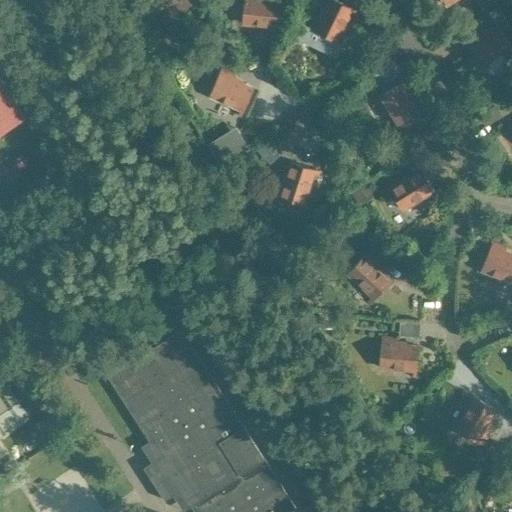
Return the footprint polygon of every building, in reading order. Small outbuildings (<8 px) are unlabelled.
[(244,0),(242,23),(276,27),(275,33),(278,33),(282,3),(259,1),(259,0),(244,0)] [(358,11),(336,0),(329,0),(321,17),(315,15),(309,28),(337,41),(351,10),(357,13),(358,11)] [(483,10),(495,3),(493,0),(479,0),(478,1),(483,10)] [(498,7),(490,13),(498,25),(498,26),(500,28),(509,23),(498,7)] [(467,39),(483,64),(509,48),(511,53),(511,47),(500,28),(498,26),(482,36),(479,31),(467,39)] [(161,41),(151,48),(161,60),(170,53),(161,41)] [(241,109),(238,115),(241,116),(253,88),(233,79),(235,73),(222,68),(210,95),(241,109)] [(399,127),(425,111),(417,99),(412,102),(400,83),(374,100),(376,102),(381,98),(399,127)] [(34,126),(0,154),(0,206),(60,157),(34,126)] [(223,148),(215,153),(222,165),(230,161),(223,148)] [(235,162),(224,168),(232,182),(243,176),(235,162)] [(321,171),(292,162),(285,183),(279,181),(274,195),(303,204),(314,172),(320,174),(321,171)] [(387,184),(403,209),(432,191),(435,197),(437,195),(421,169),(402,181),(399,176),(387,184)] [(511,289),(511,256),(504,253),(506,247),(493,242),(481,270),(511,282),(511,284),(510,289),(511,289)] [(368,301),(370,303),(391,281),(375,265),(379,260),(369,250),(348,273),(372,296),(368,301)] [(413,376),(416,376),(418,346),(396,344),(397,338),(382,336),(379,367),(413,370),(413,376)] [(163,356),(96,387),(113,423),(179,392),(163,356)] [(484,428),(495,409),(469,394),(468,396),(473,400),(456,429),(483,444),(490,431),(484,428)] [(12,403),(0,410),(0,455),(33,433),(12,403)] [(492,445),(485,456),(493,461),(500,450),(492,445)] [(189,503),(194,511),(284,511),(295,506),(263,453),(232,472),(227,463),(208,474),(203,465),(168,487),(181,508),(189,503)] [(497,482),(511,473),(504,463),(502,460),(489,469),(490,472),(497,482)]
